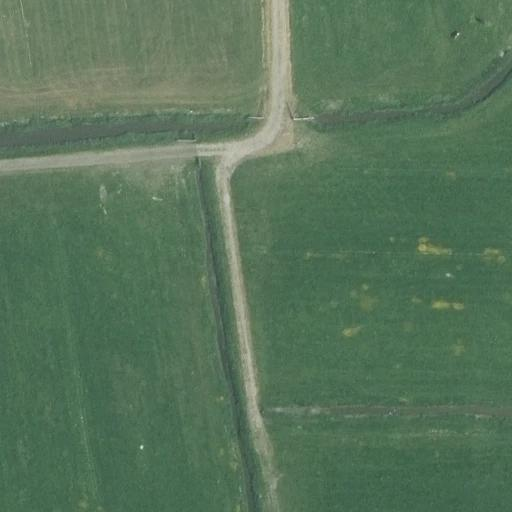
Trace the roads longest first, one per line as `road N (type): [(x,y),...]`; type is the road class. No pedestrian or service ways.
road 1 (track): [(279,144),(217,150),(267,511)]
road 2 (track): [(511,93),(497,109),(433,138),(279,144)]
road 3 (track): [(217,150),(0,165)]
road 4 (track): [(278,0),(279,144)]
